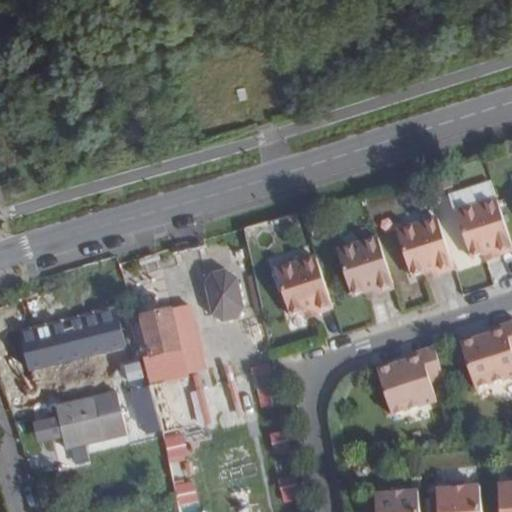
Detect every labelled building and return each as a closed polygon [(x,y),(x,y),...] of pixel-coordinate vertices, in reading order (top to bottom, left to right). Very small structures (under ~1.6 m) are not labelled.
[(438,198),(448,227),(459,223),(448,195),(438,198)] [(511,252),(511,243),(498,200),(458,213),(472,258),(486,254),(496,250),(498,256),(511,252)] [(455,271),(439,219),(398,233),(412,277),(426,273),(437,269),(439,276),(455,271)] [(396,289),(379,239),(339,252),(353,297),(366,292),(377,289),(379,295),(396,289)] [(499,259),(496,250),(486,254),(488,262),(499,259)] [(334,310),(318,258),(276,271),(291,317),(304,312),(315,308),(317,314),(334,310)] [(437,269),(426,273),(429,281),(439,278),(437,269)] [(202,289),(209,318),(220,324),(232,321),(238,310),(231,281),(221,275),(208,278),(202,289)] [(377,289),(366,292),(369,300),(380,297),(377,289)] [(315,308),(304,312),(307,320),(318,317),(317,314),(315,308)] [(172,312),(142,319),(150,353),(151,358),(181,351),(172,312)] [(142,319),(132,321),(140,351),(141,355),(150,353),(142,319)] [(141,358),(132,321),(108,328),(117,364),(141,358)] [(511,322),(490,330),(491,335),(467,342),(482,389),(511,378),(511,322)] [(490,330),(479,333),(481,338),(491,335),(490,330)] [(446,381),(435,347),(406,357),(408,362),(397,365),(383,369),(399,415),(438,403),(432,385),(446,381)] [(406,357),(396,360),(397,365),(408,362),(406,357)] [(122,390),(145,388),(143,362),(119,365),(122,390)] [(229,470),(227,465),(205,375),(193,378),(217,474),(229,470)] [(277,384),(258,388),(262,409),(282,405),(277,384)] [(160,386),(150,389),(158,420),(158,424),(169,421),(160,386)] [(158,420),(150,389),(132,394),(140,425),(158,420)] [(95,401),(56,410),(66,448),(104,439),(124,435),(119,413),(99,418),(95,401)] [(286,430),(268,435),(273,454),(291,449),(286,430)] [(295,474),(276,479),(282,503),(301,498),(295,474)] [(194,481),(174,485),(179,506),(199,501),(194,481)] [(511,511),(511,484),(500,485),(502,511),(511,511)] [(438,490),(439,511),(483,511),(481,486),(438,490)] [(377,495),(377,511),(420,511),(419,492),(377,495)]
